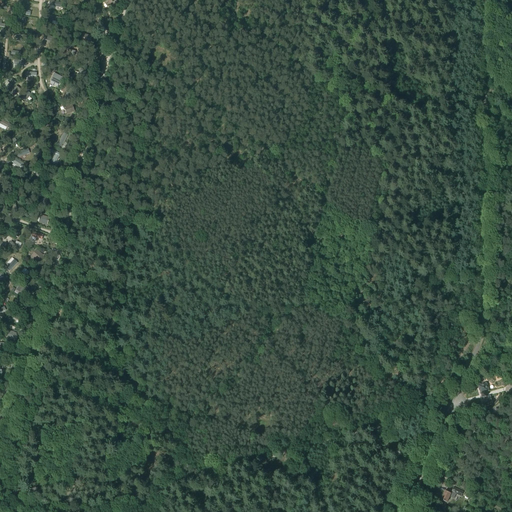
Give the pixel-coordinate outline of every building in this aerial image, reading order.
[(91,36),(82,34),(80,43),(89,45),(91,36)] [(68,50),(66,57),(73,59),(75,52),(68,50)] [(80,69),(76,79),(78,80),(83,82),(84,79),(86,75),(85,75),(86,72),(81,70),(80,69)] [(54,74),(51,81),(59,85),(62,78),(54,74)] [(12,80),(5,89),(8,92),(16,83),(12,80)] [(16,86),(10,93),(13,96),(17,91),(20,94),(23,92),(19,89),(16,86)] [(27,91),(21,98),(24,101),(30,94),(27,91)] [(69,91),(68,94),(66,93),(65,98),(71,100),(74,93),(69,91)] [(64,108),(66,115),(74,112),(72,105),(64,108)] [(1,120),(0,120),(0,124),(9,129),(11,125),(1,120)] [(68,135),(64,133),(58,145),(62,147),(68,135)] [(51,149),(49,152),(55,156),(51,163),(54,165),(60,155),(57,153),(51,149)] [(14,158),(12,161),(21,168),(24,164),(14,158)] [(34,168),(32,172),(41,176),(43,173),(34,168)] [(45,198),(39,201),(44,211),(51,207),(50,204),(49,205),(45,198)] [(17,200),(12,208),(15,210),(20,202),(17,200)] [(49,218),(40,215),(38,223),(47,225),(49,218)] [(33,232),(31,237),(42,240),(43,235),(33,232)] [(43,255),(36,250),(31,256),(38,262),(43,255)] [(14,260),(6,268),(9,271),(17,263),(14,260)] [(30,287),(24,284),(20,291),(26,295),(30,287)] [(15,307),(14,308),(21,312),(25,305),(18,301),(18,302),(15,307)] [(15,313),(12,317),(22,323),(25,319),(15,313)] [(6,336),(14,339),(17,333),(12,331),(9,330),(6,336)] [(485,395),(485,392),(488,391),(486,383),(478,385),(481,396),(484,407),(492,404),(490,396),(486,397),(485,395)] [(461,496),(463,492),(453,488),(451,492),(461,496)] [(454,498),(455,495),(445,491),(441,500),(446,502),(449,496),(454,498)]
